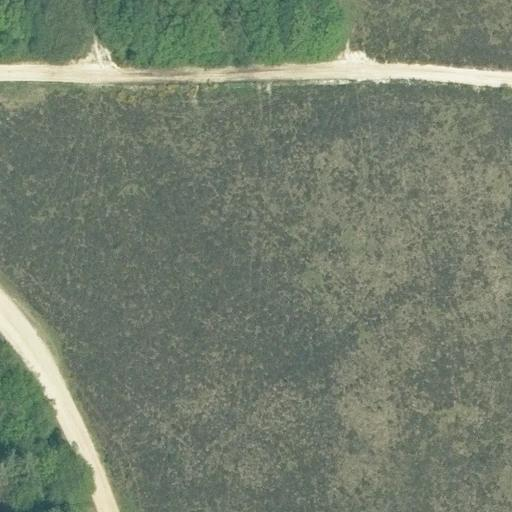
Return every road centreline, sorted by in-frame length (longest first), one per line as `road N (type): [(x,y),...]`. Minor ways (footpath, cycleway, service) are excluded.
road 1 (track): [(511,83),(393,72),(0,75)]
road 2 (track): [(0,314),(45,375),(106,511)]
